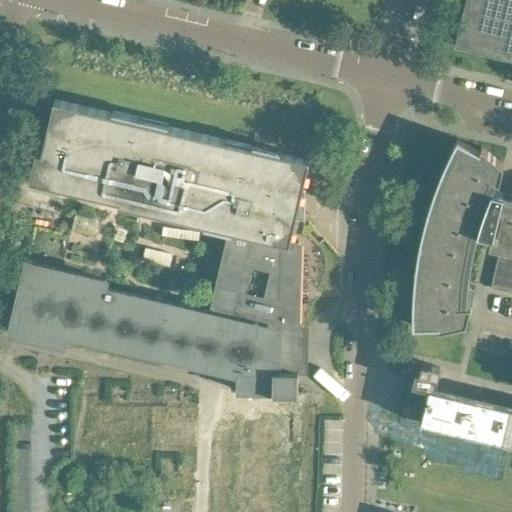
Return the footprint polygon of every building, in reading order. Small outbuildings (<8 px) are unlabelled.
[(511,0),(466,0),(455,45),(511,59),(511,0)] [(305,180),(310,159),(263,148),(263,149),(167,126),(168,124),(113,111),(113,113),(55,99),(48,128),(50,128),(44,153),(36,151),(29,179),(119,200),(119,203),(121,204),(120,206),(148,213),(148,210),(204,223),(204,226),(231,233),(232,230),(235,216),(293,230),(297,214),(305,216),(306,186),(303,186),(305,180)] [(492,189),(498,191),(504,164),(481,146),(478,149),(457,138),(452,149),(448,156),(445,162),(441,171),(437,182),(434,189),(432,195),(428,207),(425,219),(423,228),(420,238),(418,250),(417,256),(416,265),(415,278),(414,290),(413,301),(413,315),(413,325),(437,320),(439,329),(466,323),(471,305),(467,304),(467,298),(468,288),(469,280),(470,269),(472,258),(474,247),(476,237),(477,232),(492,189)] [(511,193),(498,191),(492,189),(477,232),(491,236),(489,245),(500,248),(490,287),(511,292),(511,193)] [(290,242),(293,230),(235,216),(232,230),(231,233),(212,313),(104,287),(106,279),(26,260),(12,320),(234,372),(233,391),(298,393),(299,369),(296,369),(299,245),(290,242)] [(289,511),(290,503),(290,486),(293,405),(226,403),(225,442),(189,433),(195,407),(78,379),(72,405),(49,400),(55,374),(0,360),(0,507),(1,505),(23,510),(41,434),(64,440),(63,444),(81,448),(77,466),(119,476),(123,458),(198,476),(197,502),(201,502),(200,511),(289,511)] [(511,400),(437,383),(441,367),(422,363),(420,372),(417,372),(415,377),(408,375),(398,414),(423,420),(422,421),(511,441),(511,400)]
